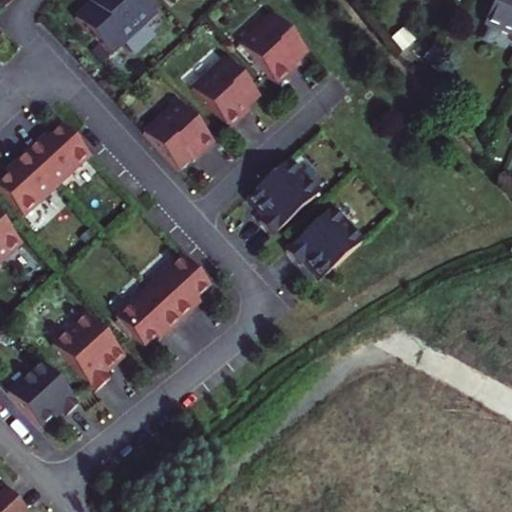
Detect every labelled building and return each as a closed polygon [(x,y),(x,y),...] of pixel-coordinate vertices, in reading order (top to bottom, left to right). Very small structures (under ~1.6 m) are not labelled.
[(156,13),(143,0),(88,0),(87,1),(90,5),(82,12),(74,20),(108,57),(156,13)] [(511,37),(511,0),(497,0),(486,27),(511,37)] [(272,15),(238,46),(276,86),(289,74),(296,68),(294,66),(307,54),(272,15)] [(224,59),(191,89),(227,130),(243,116),(248,112),(246,110),(259,98),(224,59)] [(176,103),(142,133),(176,171),(189,159),(193,162),(201,155),(213,144),(176,103)] [(90,158),(63,128),(50,140),(47,136),(37,146),(26,155),(57,188),(90,158)] [(57,188),(26,155),(13,167),(6,174),(10,178),(0,186),(0,193),(24,219),(57,188)] [(320,193),(289,160),(249,198),(262,211),(267,218),(262,223),(274,235),(320,193)] [(323,278),(364,242),(334,208),(287,250),(299,263),(305,258),(312,266),(323,278)] [(0,258),(18,242),(0,222),(0,258)] [(150,290),(181,323),(193,312),(201,305),(197,301),(210,289),(183,260),(150,290)] [(117,321),(144,350),(157,339),(160,342),(167,336),(181,323),(150,290),(117,321)] [(124,358),(87,317),(53,348),(96,394),(109,382),(103,376),(111,370),(124,358)] [(79,405),(40,363),(7,394),(39,429),(50,419),(54,423),(63,414),(66,417),(70,412),(79,405)] [(0,511),(15,499),(0,482),(0,511)]
